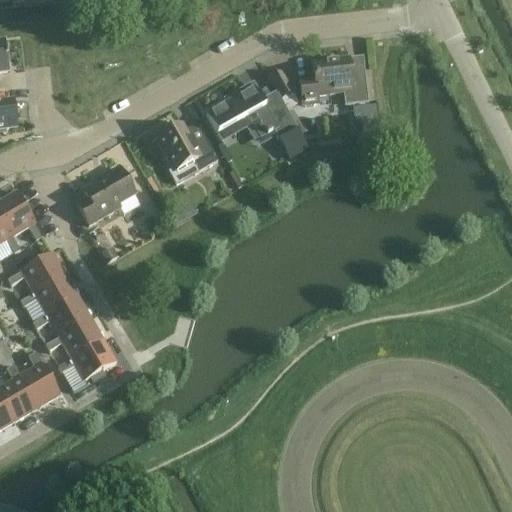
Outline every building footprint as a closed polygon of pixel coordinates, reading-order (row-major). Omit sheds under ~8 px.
[(296,85),(300,111),(319,108),(319,98),(342,95),(344,108),(368,105),(365,77),(350,79),(348,60),(311,65),(313,82),(296,85)] [(278,72),(267,78),(281,103),(292,96),(278,72)] [(253,90),(241,97),(239,94),(225,102),(227,105),(205,117),(222,146),(250,130),(257,144),(277,133),(253,90)] [(0,104),(0,132),(15,131),(11,103),(0,104)] [(361,123),(363,144),(379,142),(377,121),(361,123)] [(193,146),(185,132),(182,127),(154,142),(173,175),(191,165),(197,175),(216,165),(202,140),(193,146)] [(294,128),(275,138),(289,163),(307,153),(294,128)] [(83,195),(85,200),(74,206),(88,231),(99,224),(99,222),(119,211),(117,208),(134,198),(118,171),(102,180),(103,183),(83,195)] [(0,203),(0,218),(12,240),(27,232),(35,245),(41,241),(33,228),(35,227),(16,194),(0,203)] [(185,222),(179,211),(168,217),(175,228),(185,222)] [(12,240),(0,218),(0,247),(5,244),(13,257),(19,254),(12,240)] [(10,290),(23,282),(32,297),(64,278),(51,255),(19,274),(20,275),(6,283),(10,290)] [(64,278),(32,297),(19,305),(23,311),(36,303),(45,318),(77,300),(64,278)] [(77,300),(45,318),(45,319),(31,327),(35,333),(49,325),(58,340),(90,322),(77,300)] [(58,340),(58,341),(44,348),(48,355),(61,347),(70,362),(102,343),(90,322),(58,340)] [(102,343),(70,362),(57,370),(61,376),(74,369),(83,385),(115,366),(102,343)] [(18,380),(37,411),(60,398),(35,355),(26,360),(33,371),(19,379),(18,380)] [(18,380),(19,379),(13,368),(5,373),(11,384),(0,390),(0,398),(15,424),(37,411),(18,380)] [(0,398),(0,432),(15,424),(0,398)]
